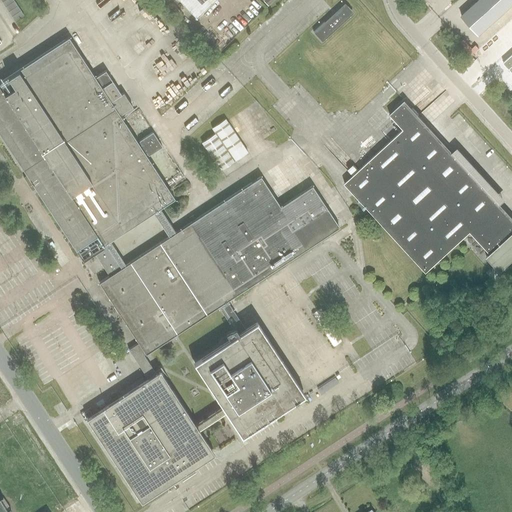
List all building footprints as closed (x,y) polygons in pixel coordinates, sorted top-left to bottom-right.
[(179,0),(196,17),(213,0),(179,0)] [(252,0),(242,10),(251,20),(265,7),(258,0),(252,0)] [(511,0),(478,0),(461,16),(479,35),(511,4),(511,0)] [(15,2),(5,8),(9,12),(18,6),(15,2)] [(353,13),(344,4),(313,32),(321,42),(353,13)] [(18,6),(9,12),(12,17),(21,11),(18,6)] [(21,11),(12,17),(14,21),(24,15),(21,11)] [(123,93),(121,94),(108,75),(105,70),(93,78),(66,38),(46,51),(26,65),(0,82),(0,136),(26,175),(23,177),(31,191),(35,188),(82,260),(93,252),(109,275),(99,282),(138,343),(128,349),(148,380),(98,412),(96,409),(92,412),(94,415),(87,419),(140,501),(181,474),(182,477),(190,472),(188,469),(212,453),(197,430),(226,411),(242,435),(303,394),(256,323),(245,330),(226,301),(338,227),(312,186),(280,207),(260,177),(175,232),(159,208),(174,199),(160,178),(176,167),(168,156),(153,167),(146,157),(162,146),(152,132),(137,142),(119,115),(132,107),(123,93)] [(511,72),(511,54),(503,63),(511,72)] [(353,175),(344,183),(425,272),(470,232),(489,253),(486,257),(496,268),(511,252),(511,217),(462,163),(449,149),(405,100),(389,114),(403,129),(359,170),(354,164),(348,170),(353,175)] [(246,152),(224,119),(211,127),(215,132),(200,143),(219,171),(246,152)] [(373,154),(369,149),(357,160),(361,165),(373,154)] [(0,511),(51,511),(49,511),(9,511),(0,496),(0,511)]
